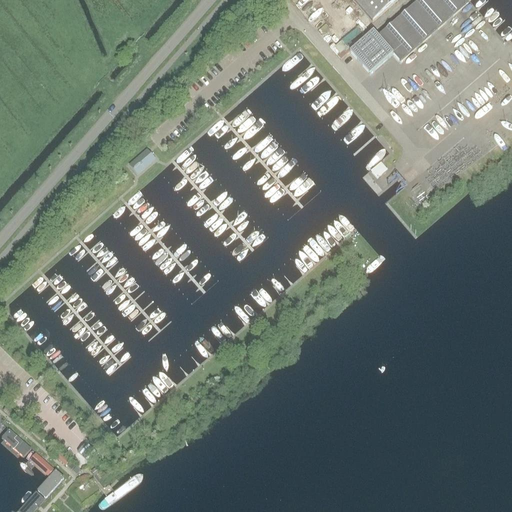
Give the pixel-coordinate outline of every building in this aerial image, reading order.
[(463,0),(421,0),(377,38),(373,33),(349,54),(369,76),(392,56),(400,64),(468,5),(463,0)] [(350,0),(372,24),(399,0),(350,0)] [(369,33),(366,27),(360,29),(363,36),(369,33)] [(156,160),(147,150),(128,166),(137,176),(156,160)] [(388,173),(382,166),(373,174),(379,181),(388,173)] [(13,412),(7,407),(3,412),(9,417),(10,416),(13,412)] [(28,424),(28,425),(25,428),(27,431),(30,433),(30,432),(33,435),(36,432),(33,429),(28,424)] [(25,455),(30,450),(9,432),(4,437),(25,455)] [(81,450),(93,461),(100,452),(88,441),(81,450)] [(30,460),(49,477),(54,472),(35,454),(30,460)] [(57,458),(63,464),(66,460),(60,454),(57,458)] [(103,479),(99,474),(96,469),(91,473),(92,473),(98,482),(103,479)] [(49,497),(65,480),(59,474),(43,491),(49,497)] [(97,508),(98,509),(100,511),(107,511),(146,482),(140,475),(97,508)] [(22,511),(35,511),(45,502),(38,495),(22,511)]
